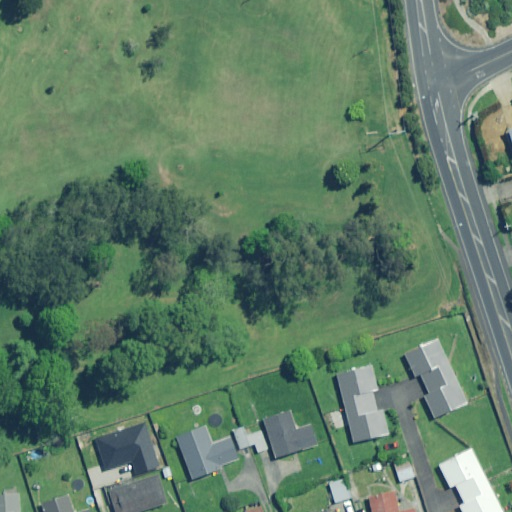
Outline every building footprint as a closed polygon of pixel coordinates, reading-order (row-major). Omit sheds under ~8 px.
[(466,401),(436,338),(404,353),(414,375),(419,373),(427,390),(424,391),(429,402),(427,403),(433,416),(466,401)] [(378,410),(368,366),(336,373),(351,441),(385,433),(380,410),(378,410)] [(294,432),(289,413),(264,421),(275,459),(317,447),(311,427),(294,432)] [(236,452),(230,437),(211,443),(206,428),(177,438),(192,480),(221,470),(220,467),(239,460),(236,452)] [(87,430),(60,435),(65,457),(86,453),(84,442),(89,441),(87,430)] [(235,435),(240,451),(254,446),(257,454),(266,451),(260,433),(246,438),(244,432),(235,435)] [(496,511),(501,510),(470,448),(438,464),(449,485),(453,483),(462,501),(458,503),(462,511),(496,511)] [(414,478),(411,468),(396,474),(400,483),(414,478)] [(139,511),(168,503),(159,474),(110,489),(117,511),(139,511)] [(351,499),(345,479),(329,484),(335,504),(351,499)] [(109,506),(104,486),(93,489),(98,508),(109,506)] [(402,511),(398,511),(394,493),(369,499),(371,511),(414,511),(414,510),(402,511)] [(20,511),(19,494),(0,495),(0,511),(20,511)] [(85,511),(72,511),(68,497),(42,505),(43,511),(90,511),(85,511)]
